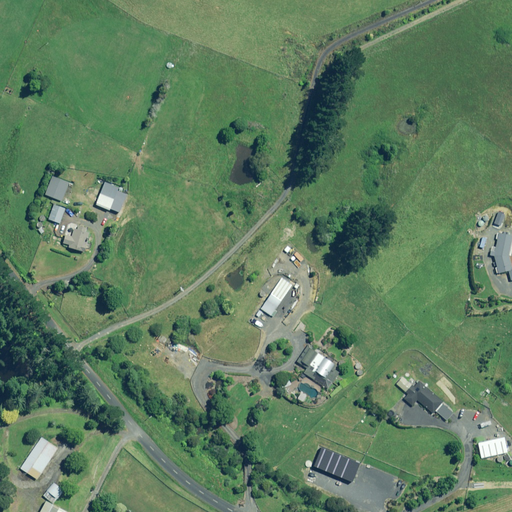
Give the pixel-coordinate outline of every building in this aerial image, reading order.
[(69,183),(53,176),(45,195),(62,201),(69,183)] [(105,182),(96,204),(111,210),(119,188),(105,182)] [(53,204),(48,219),(60,224),(65,209),(53,204)] [(79,226),(78,229),(74,228),(72,237),(65,235),(63,243),(69,245),(69,248),(85,252),(90,233),(86,232),(87,228),(79,226)] [(494,256),(495,256),(498,274),(509,272),(511,281),(511,280),(511,266),(510,255),(511,249),(511,248),(511,245),(511,244),(511,235),(508,235),(504,234),(500,233),(497,248),(496,252),(493,251),(492,251),(491,251),(491,252),(491,255),(492,256),(494,256)] [(292,285),(282,279),(268,301),(267,300),(262,309),(273,316),(274,315),(292,285)] [(339,373),(332,368),(335,365),(311,349),(312,347),(309,345),(298,361),(308,368),(304,373),(328,389),(339,373)] [(397,384),(408,394),(404,399),(413,406),(418,400),(434,414),(436,412),(447,421),(453,413),(442,403),(443,402),(419,381),(414,387),(403,377),(397,384)] [(38,479),(58,449),(42,438),(21,468),(38,479)] [(478,444),(481,458),(508,452),(505,438),(478,444)] [(53,482),(47,491),(57,499),(64,490),(53,482)] [(66,511),(46,501),(40,511),(66,511)]
